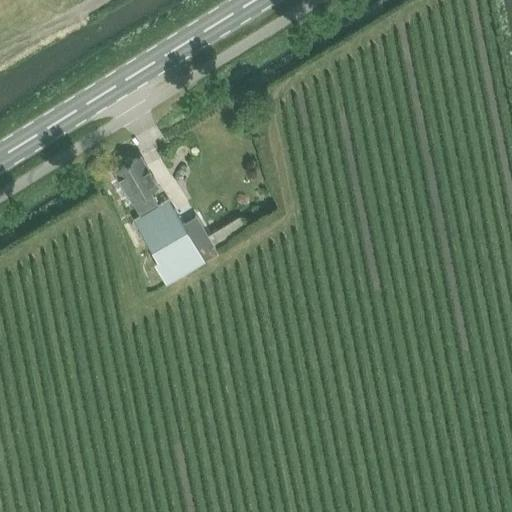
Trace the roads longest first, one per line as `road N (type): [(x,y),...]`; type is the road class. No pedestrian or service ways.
road 1 (secondary): [(0,158),(257,0)]
road 2 (track): [(0,63),(108,0)]
